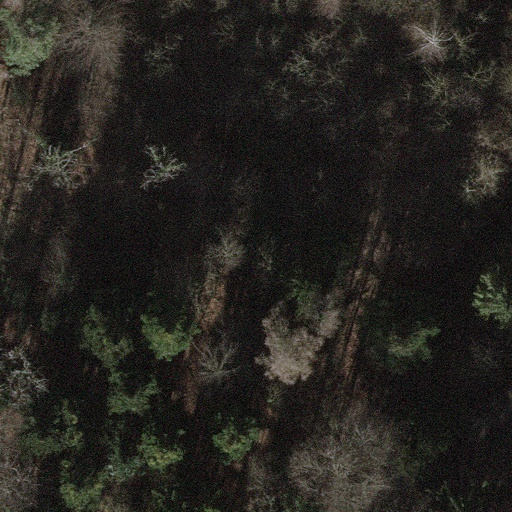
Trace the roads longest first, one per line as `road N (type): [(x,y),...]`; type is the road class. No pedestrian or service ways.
road 1 (track): [(511,243),(486,269),(362,472)]
road 2 (track): [(511,402),(362,472)]
